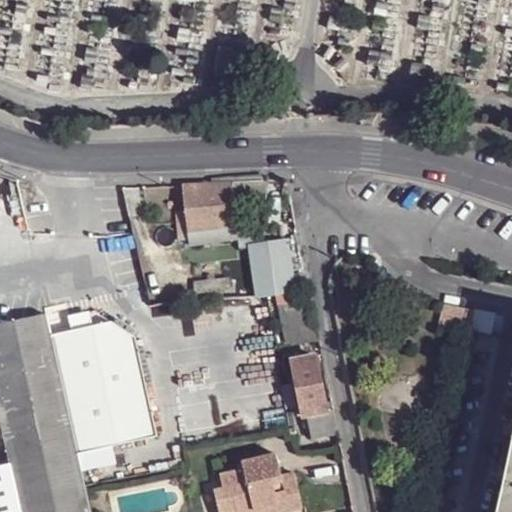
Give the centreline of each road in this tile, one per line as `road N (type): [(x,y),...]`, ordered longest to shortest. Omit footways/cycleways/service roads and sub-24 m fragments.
road 1 (residential): [(365,511),(317,246),(333,152)]
road 2 (tertiary): [(0,137),(60,158),(333,152)]
road 3 (tertiary): [(333,152),(427,165),(511,189)]
